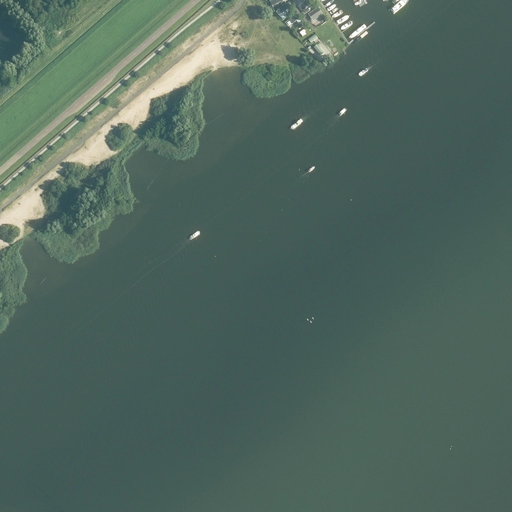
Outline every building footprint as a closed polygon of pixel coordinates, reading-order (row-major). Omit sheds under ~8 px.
[(289,3),(280,10),(282,13),(291,6),(289,3)] [(287,16),(294,9),(292,7),(284,13),(287,16)] [(311,17),(315,18),(316,19),(322,15),(318,9),(309,15),(311,18),(311,17)] [(297,15),(289,21),(292,24),(300,18),(297,15)] [(323,53),(317,45),(314,48),(320,56),(323,53)]
